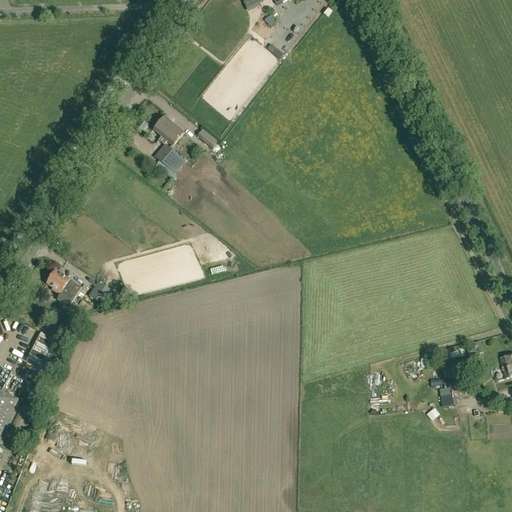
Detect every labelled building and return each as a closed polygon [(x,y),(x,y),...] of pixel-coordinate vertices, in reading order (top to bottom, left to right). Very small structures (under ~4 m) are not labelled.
[(257,0),(250,0),(244,3),(248,11),(260,5),(257,0)] [(324,15),(328,18),(332,13),(328,10),(324,15)] [(154,131),(162,138),(159,141),(165,146),(167,143),(173,148),(184,135),(165,118),(154,131)] [(137,132),(141,135),(145,129),(141,127),(137,132)] [(170,149),(159,161),(176,176),(187,162),(170,149)] [(55,272),(46,285),(53,289),(52,291),(59,296),(57,301),(64,306),(62,310),(66,312),(81,289),(55,272)] [(104,307),(109,299),(113,293),(98,283),(89,297),(104,307)] [(482,349),(480,343),(473,344),(475,349),(473,350),(467,356),(473,361),(478,355),(477,351),(482,349)] [(428,357),(430,368),(440,366),(437,355),(428,357)] [(511,356),(501,359),(505,380),(511,378),(511,356)] [(461,364),(443,365),(444,378),(462,376),(461,364)] [(465,381),(447,384),(447,389),(440,390),(442,407),(458,406),(457,399),(471,397),(469,386),(466,386),(465,381)] [(0,438),(18,400),(0,391),(0,438)] [(76,426),(85,417),(79,411),(70,421),(76,426)] [(439,412),(431,415),(436,428),(444,425),(439,412)] [(510,441),(509,424),(483,426),(485,443),(510,441)] [(10,447),(12,439),(4,437),(2,446),(10,447)]
